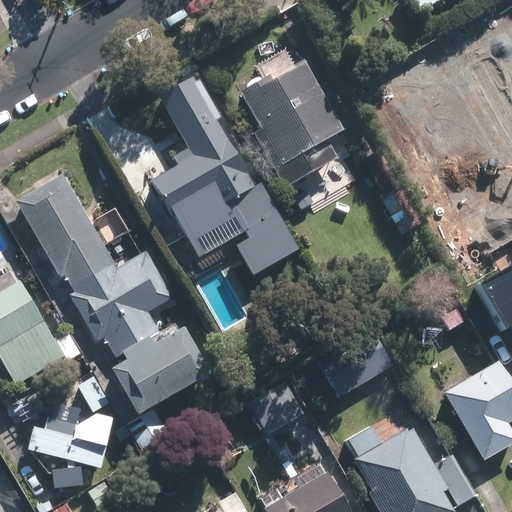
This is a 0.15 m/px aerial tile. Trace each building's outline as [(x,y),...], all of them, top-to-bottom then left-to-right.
[(351,27),(335,0),(303,0),(302,1),(326,42),(351,27)] [(412,0),(421,16),(448,0),(412,0)] [(511,111),(511,36),(462,65),(473,84),(453,96),(474,133),(511,111)] [(435,50),(394,76),(416,109),(456,82),(435,50)] [(341,131),(300,61),(292,66),(284,52),(254,68),(261,80),(237,93),(259,130),(251,134),(282,190),(334,159),(323,141),(341,131)] [(252,185),(208,108),(175,127),(189,153),(172,162),(175,166),(148,181),(170,219),(171,217),(183,237),(223,214),(218,205),(226,200),(232,209),(230,210),(245,238),(233,246),(251,276),(297,250),(258,182),(252,185)] [(509,221),(511,219),(511,144),(506,148),(511,157),(511,178),(492,191),(509,221)] [(490,190),(465,148),(411,181),(436,222),(490,190)] [(406,189),(384,149),(361,162),(382,198),(379,200),(400,238),(423,226),(403,190),(406,189)] [(12,200),(57,277),(61,274),(70,291),(65,294),(92,342),(100,337),(112,359),(157,333),(145,311),(169,296),(143,250),(113,267),(59,174),(12,200)] [(233,313),(198,255),(177,267),(212,325),(233,313)] [(511,270),(479,289),(502,331),(511,326),(511,327),(511,270)] [(452,303),(469,294),(456,271),(439,280),(452,303)] [(62,357),(17,280),(0,290),(0,364),(12,385),(62,357)] [(453,310),(440,318),(448,329),(461,321),(453,310)] [(211,377),(185,330),(154,348),(149,340),(122,355),(127,364),(111,372),(136,416),(122,423),(137,449),(165,433),(152,411),(211,377)] [(341,401),(396,368),(376,335),(322,368),(341,401)] [(511,435),(506,425),(511,421),(511,397),(493,364),(442,394),(482,463),(511,445),(511,435)] [(335,400),(318,371),(294,385),(311,413),(335,400)] [(306,417),(287,383),(251,404),(252,406),(236,415),(250,441),(266,431),(270,439),(306,417)] [(97,468),(110,417),(92,413),(74,424),(42,416),(39,429),(30,426),(24,451),(97,468)] [(223,439),(211,418),(196,426),(208,446),(223,439)] [(369,497),(377,511),(454,511),(444,494),(448,492),(432,463),(448,454),(428,419),(354,463),(373,496),(369,497)] [(235,462),(227,448),(216,455),(223,468),(235,462)] [(34,511),(53,501),(32,466),(13,477),(34,511)] [(350,511),(329,475),(267,511),(350,511)] [(91,496),(100,510),(117,500),(108,485),(91,496)]
